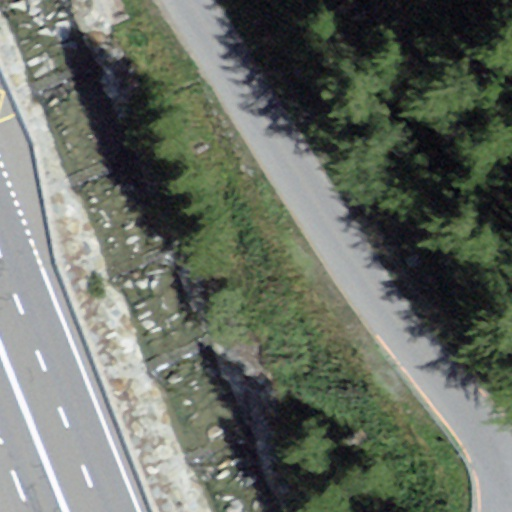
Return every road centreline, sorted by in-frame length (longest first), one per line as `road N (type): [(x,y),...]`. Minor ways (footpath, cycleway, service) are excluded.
road 1 (unclassified): [(511,491),(497,452),(286,184),(192,0)]
road 2 (primary): [(0,302),(81,511)]
